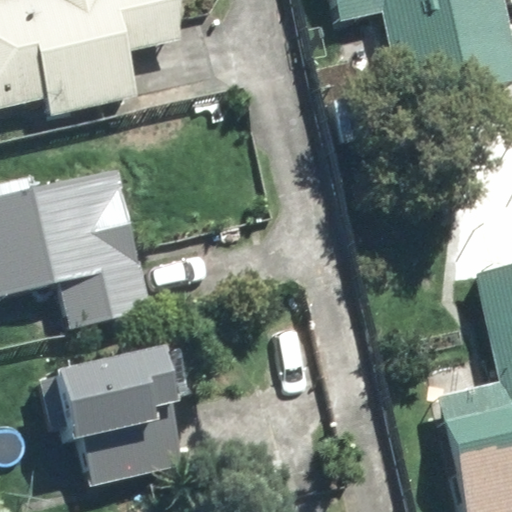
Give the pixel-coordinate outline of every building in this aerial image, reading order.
[(168,51),(155,0),(16,0),(0,4),(0,119),(28,112),(33,132),(121,110),(110,65),(168,51)] [(315,0),(322,29),(365,19),(387,115),(506,87),(486,0),(315,0)] [(0,306),(47,295),(58,341),(139,321),(104,178),(19,198),(16,184),(0,188),(0,306)] [(511,511),(511,268),(460,281),(485,388),(422,403),(447,511),(511,511)] [(140,364),(23,392),(41,465),(66,459),(76,499),(167,477),(140,364)]
